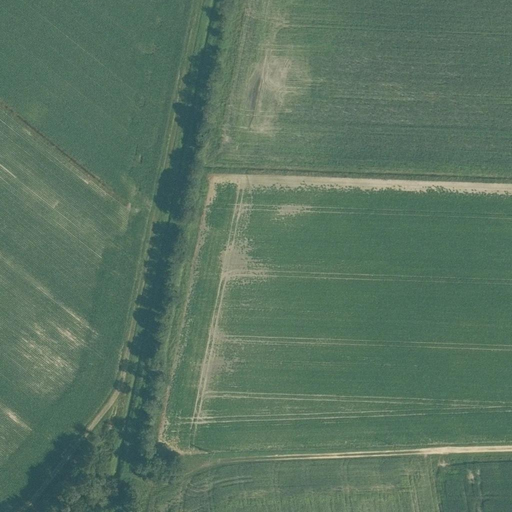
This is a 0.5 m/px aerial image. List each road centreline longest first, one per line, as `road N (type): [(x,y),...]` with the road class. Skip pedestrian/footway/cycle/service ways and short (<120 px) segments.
road 1 (track): [(127,475),(174,479),(236,460),(511,450)]
road 2 (track): [(120,511),(175,245)]
